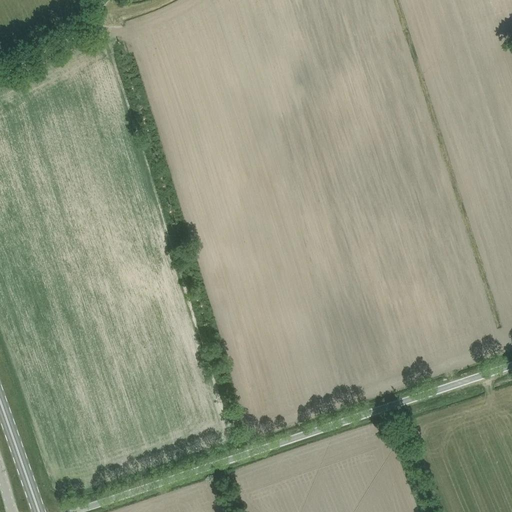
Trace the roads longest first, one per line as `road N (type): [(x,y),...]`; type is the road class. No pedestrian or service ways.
road 1 (unclassified): [(75,511),(511,365)]
road 2 (unclassified): [(0,75),(87,30),(102,0)]
